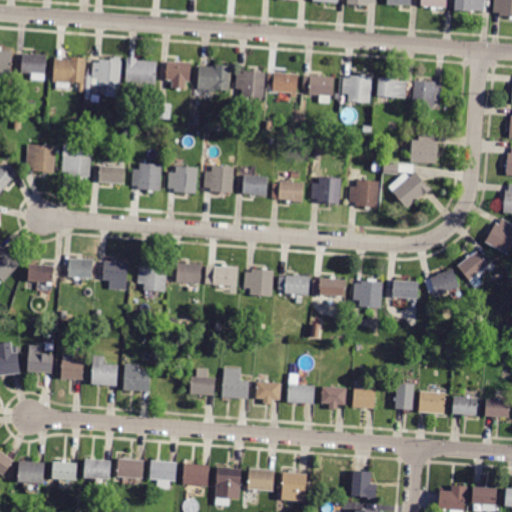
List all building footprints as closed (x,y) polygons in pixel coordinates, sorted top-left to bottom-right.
[(447,0),(447,8),(422,6),(422,0),(447,0)] [(485,0),(485,11),(472,10),(472,11),(455,10),(455,0),(485,0)] [(494,13),(494,0),(511,0),(511,17),(500,16),(501,13),(494,13)] [(0,50),(13,52),(11,78),(0,77),(0,50)] [(31,55),(32,54),(47,55),(46,74),(45,82),(32,81),(32,73),(22,72),(23,54),(31,55)] [(70,59),(70,56),(86,57),(85,76),(90,76),(88,99),(83,98),(84,82),(83,82),(82,91),(76,91),(77,82),(70,81),(69,82),(53,81),(55,58),(70,59)] [(114,61),(115,57),(121,57),(121,61),(122,61),(120,98),(106,97),(107,86),(91,85),(93,63),(100,63),(100,60),(114,61)] [(137,59),(137,60),(158,62),(156,84),(126,82),(127,62),(126,62),(127,58),(137,59)] [(190,62),(189,81),(187,81),(187,88),(172,87),(172,79),(166,79),(167,61),(190,62)] [(216,67),(216,65),(231,66),(229,90),(215,89),(215,91),(198,89),(200,66),(216,67)] [(266,72),(264,98),(243,97),(243,89),(237,89),(238,73),(244,73),(244,70),(266,72)] [(275,72),(299,74),(297,93),(273,91),(275,72)] [(311,75),(335,77),(333,96),(310,94),(311,75)] [(351,75),(372,77),(370,103),(348,101),(349,94),(343,93),(344,78),(350,78),(350,75),(351,75)] [(406,98),(378,96),(379,78),(395,79),(395,80),(407,81),(406,98)] [(442,86),(443,86),(442,102),(435,101),(434,108),(413,106),(415,80),(437,82),(436,85),(442,86)] [(167,104),(172,104),(171,119),(158,118),(159,103),(167,104)] [(22,129),(14,129),(14,120),(23,120),(22,129)] [(273,130),(265,129),(266,120),(274,121),(273,130)] [(130,136),(122,135),(123,126),(131,127),(130,136)] [(439,143),(437,164),(411,162),(413,140),(419,140),(420,134),(436,135),(435,142),(439,142),(439,143)] [(55,173),(33,171),(33,167),(27,167),(29,144),(57,147),(55,173)] [(91,177),(69,176),(69,172),(63,172),(64,145),(73,145),(72,150),(93,151),(91,177)] [(125,184),(100,182),(101,165),(102,165),(102,163),(112,164),(112,161),(125,162),(125,167),(126,167),(125,184)] [(133,185),(134,169),(140,170),(140,163),(162,165),(160,191),(139,189),(139,186),(133,185)] [(205,188),(206,172),(212,172),(213,165),(234,167),(233,193),(211,192),(211,188),(205,188)] [(399,174),(385,173),(385,165),(400,166),(399,174)] [(197,193),(175,192),(175,188),(168,188),(170,172),(176,173),(177,166),(198,168),(197,193)] [(14,179),(0,193),(0,170),(3,167),(14,179)] [(292,173),(292,172),(301,173),(300,180),(292,179),(292,173)] [(430,190),(424,196),(423,194),(408,208),(393,192),(416,172),(431,190),(430,190)] [(267,196),(251,195),(251,194),(243,193),(245,175),(269,177),(267,196)] [(321,177),(342,179),(340,204),(319,203),(319,199),(312,199),(314,183),(320,183),(321,177)] [(350,202),(351,186),(357,186),(358,180),(380,181),(378,207),(356,206),(356,203),(350,202)] [(292,182),(305,183),(303,201),(272,199),(273,182),(280,183),(281,181),(292,182)] [(503,218),(511,223),(511,248),(509,254),(486,242),(497,223),(500,224),(503,218)] [(22,263),(5,282),(0,277),(0,246),(4,250),(6,248),(22,263)] [(488,264),(489,265),(471,281),(458,266),(471,256),(477,251),(488,264)] [(70,259),(78,259),(93,260),(92,279),(69,277),(70,259)] [(106,262),(113,262),(113,261),(129,262),(127,290),(110,289),(110,280),(104,280),(105,262),(106,262)] [(54,283),(28,281),(30,264),(55,266),(54,283)] [(166,292),(144,290),(145,283),(139,283),(140,267),(146,267),(146,264),(168,266),(166,292)] [(179,264),(202,265),(201,284),(177,282),(179,264)] [(215,267),(223,267),(223,266),(239,268),(238,286),(206,284),(207,266),(215,267)] [(254,269),(275,270),(273,297),(251,295),(251,289),(245,288),(246,272),(253,272),(253,269),(254,269)] [(431,277),(453,269),(460,286),(437,295),(436,291),(430,293),(425,280),(431,277)] [(306,276),(311,276),(309,295),(286,293),(286,290),(279,290),(280,277),(287,277),(287,275),(295,276),(295,275),(306,276)] [(321,278),(346,280),(344,296),(313,293),(314,280),(321,280),(321,278)] [(395,280),(419,282),(418,299),(393,297),(394,280),(395,280)] [(362,281),(384,282),(382,308),(360,307),(361,300),(354,300),(355,283),(362,284),(362,281)] [(0,375),(0,343),(12,342),(13,353),(18,352),(21,373),(0,375)] [(53,373),(28,372),(30,345),(42,346),(41,354),(54,355),(53,373)] [(62,354),(73,354),(73,361),(84,362),(83,380),(61,379),(62,354)] [(94,355),(105,356),(105,364),(118,365),(117,386),(92,384),(94,355)] [(125,364),(139,365),(139,370),(151,371),(150,392),(124,390),(125,364)] [(224,368),(240,369),(239,380),(250,381),(249,399),(223,397),(224,368)] [(197,369),(207,370),(207,377),(216,378),(215,396),(191,394),(192,376),(197,377),(197,369)] [(280,400),(273,399),(273,404),(272,404),(264,403),(264,399),(256,398),(258,382),(282,383),(280,400)] [(396,409),(398,383),(415,384),(413,410),(396,409)] [(308,385),(315,386),(314,404),(288,402),(289,384),(308,385)] [(345,405),(338,404),(338,409),(330,409),(330,404),(322,403),(323,386),(347,388),(346,405),(345,405)] [(374,407),(374,409),(353,407),(354,389),(376,390),(374,407)] [(419,412),(421,391),(446,393),(445,414),(419,412)] [(453,413),(454,397),(478,398),(477,415),(453,413)] [(510,401),(509,418),(485,416),(487,399),(510,401)] [(4,476),(0,473),(0,451),(14,461),(4,476)] [(111,461),(110,479),(85,477),(86,459),(111,461)] [(144,461),(143,479),(117,477),(119,459),(144,461)] [(45,463),(44,484),(19,482),(20,461),(45,463)] [(170,489),(158,488),(158,480),(150,479),(152,461),(177,463),(176,481),(171,481),(170,489)] [(76,480),(53,479),(54,462),(77,464),(76,480)] [(210,466),(208,486),(183,484),(184,464),(210,466)] [(242,469),(243,469),(241,499),(230,499),(229,506),(216,505),(218,467),(242,469)] [(273,491),(248,489),(250,468),(275,470),(273,491)] [(370,472),(372,472),(371,484),(377,484),(376,499),(368,499),(368,497),(352,496),(354,471),(370,472)] [(305,501),(282,499),(284,472),(307,474),(305,501)] [(440,491),(452,492),(453,485),(467,486),(467,494),(465,494),(463,511),(450,511),(450,510),(439,509),(440,491)] [(498,488),(496,511),(484,511),(484,504),(472,503),(473,486),(498,488)]
